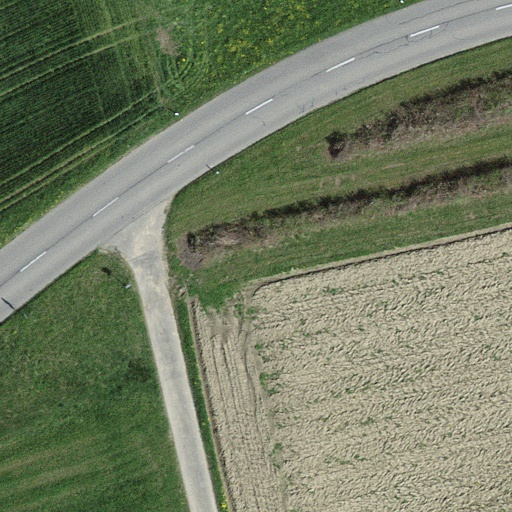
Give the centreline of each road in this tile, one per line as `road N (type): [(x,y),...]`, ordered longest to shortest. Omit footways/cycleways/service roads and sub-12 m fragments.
road 1 (unclassified): [(511,5),(402,38),(297,84),(130,187),(0,285)]
road 2 (track): [(130,187),(202,511)]
